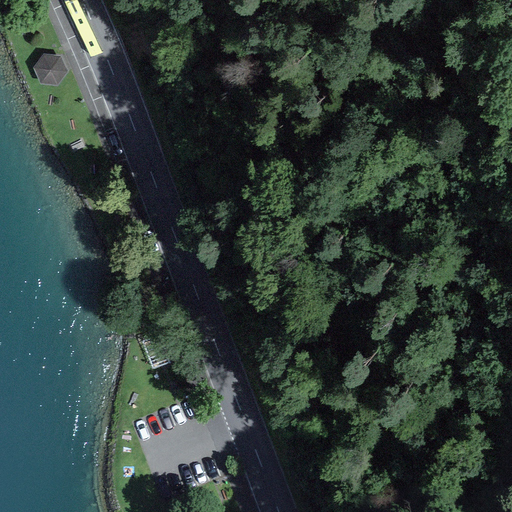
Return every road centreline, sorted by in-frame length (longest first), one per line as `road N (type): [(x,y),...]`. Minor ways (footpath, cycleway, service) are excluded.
road 1 (secondary): [(278,511),(82,0)]
road 2 (track): [(424,511),(288,114),(237,0)]
